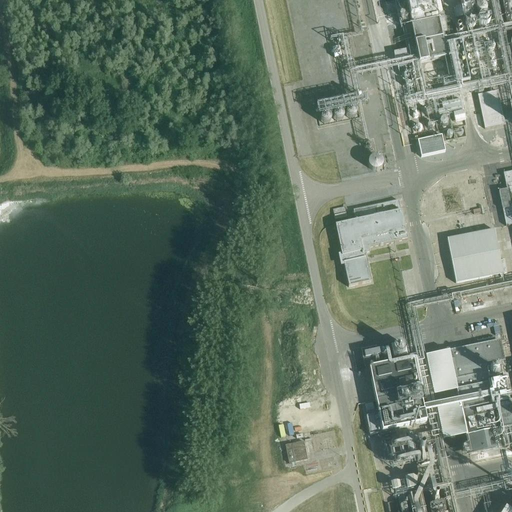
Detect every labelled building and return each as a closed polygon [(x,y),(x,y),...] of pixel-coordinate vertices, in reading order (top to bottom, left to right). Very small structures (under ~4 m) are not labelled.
[(342,48),(335,50),(337,57),(343,55),(342,48)] [(317,101),(326,123),(342,117),(340,111),(360,103),(355,90),(333,99),(331,95),(317,101)] [(486,130),(506,126),(498,92),(479,96),(486,130)] [(441,137),(417,142),(420,159),(445,153),(443,146),(443,144),(443,143),(442,142),(441,137)] [(379,154),(370,160),(378,172),(387,166),(379,154)] [(501,190),(507,224),(511,223),(511,170),(505,172),(508,188),(501,190)] [(473,187),(486,184),(483,172),(471,175),(473,187)] [(440,179),(441,191),(459,189),(458,178),(440,179)] [(335,227),(343,266),(365,261),(364,257),(369,256),(368,250),(407,242),(399,202),(354,211),(356,223),(335,227)] [(456,285),(503,275),(494,232),(447,241),(456,285)] [(449,352),(471,455),(511,446),(511,442),(509,428),(511,427),(511,419),(506,391),(505,384),(503,378),(502,372),(501,367),(500,362),(496,342),(449,352)] [(387,347),(361,352),(367,380),(370,379),(382,433),(425,424),(412,362),(391,366),(388,349),(387,347)] [(369,411),(376,409),(374,401),(366,404),(369,411)] [(369,415),(371,432),(380,431),(377,413),(369,415)] [(419,447),(419,440),(395,440),(395,454),(396,454),(396,465),(417,464),(429,464),(429,456),(406,456),(406,447),(419,447)] [(307,441),(288,444),(290,462),(309,460),(307,441)] [(389,483),(392,494),(442,483),(440,473),(420,477),(420,475),(412,476),(413,478),(389,483)] [(387,504),(388,511),(408,511),(405,496),(395,498),(396,502),(387,504)]
